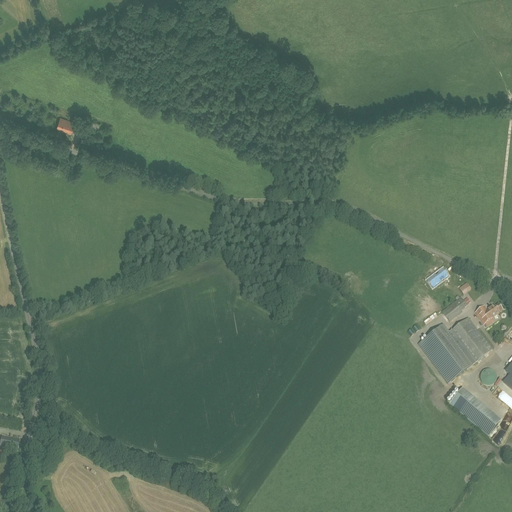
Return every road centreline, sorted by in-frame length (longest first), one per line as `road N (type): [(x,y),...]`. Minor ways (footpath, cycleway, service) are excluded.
road 1 (unclassified): [(511,295),(350,207),(235,203),(0,127)]
road 2 (tertiary): [(23,511),(40,377),(0,191)]
road 3 (track): [(24,485),(45,478),(68,439),(199,490),(222,511)]
